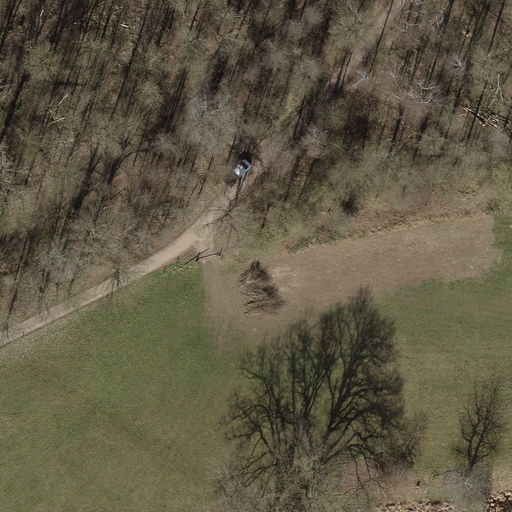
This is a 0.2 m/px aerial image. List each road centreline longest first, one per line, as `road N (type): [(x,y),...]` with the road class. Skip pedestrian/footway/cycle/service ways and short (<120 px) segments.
road 1 (track): [(0,339),(194,237),(405,0)]
road 2 (track): [(0,255),(82,196),(312,0)]
